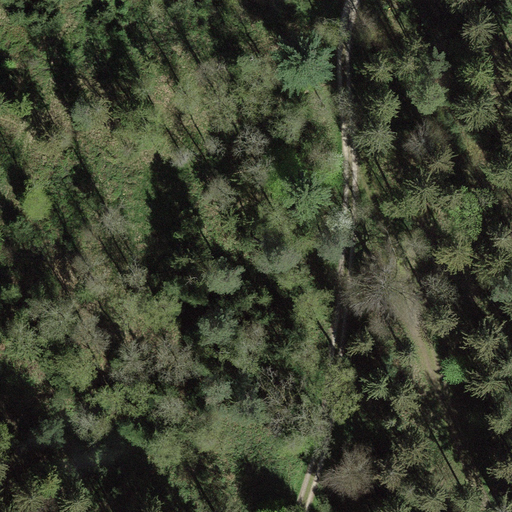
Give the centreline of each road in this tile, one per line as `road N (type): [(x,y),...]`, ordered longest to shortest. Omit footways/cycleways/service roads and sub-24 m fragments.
road 1 (track): [(343,0),(332,71),(349,134),(320,440),(299,511)]
road 2 (track): [(349,134),(402,298),(491,511)]
